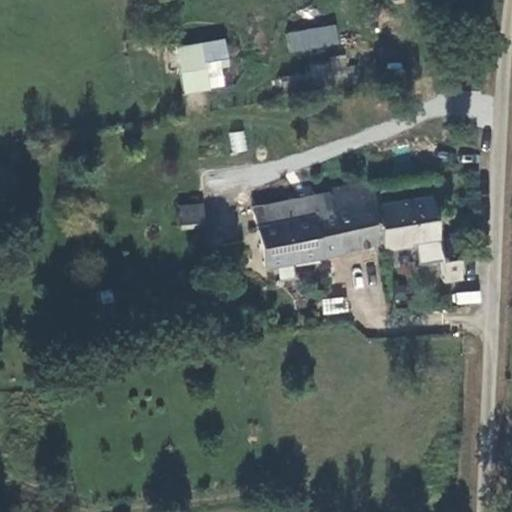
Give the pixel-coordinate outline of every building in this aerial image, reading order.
[(288,53),(340,45),(336,23),(284,32),(288,53)] [(229,87),(225,39),(177,44),(181,92),(229,87)] [(307,62),(308,76),(285,78),(286,85),(348,81),(346,59),(307,62)] [(231,152),(247,150),(244,131),(229,133),(231,152)] [(315,253),(381,240),(372,201),(367,176),(305,187),(310,216),(315,253)] [(430,191),(372,201),(381,240),(381,245),(438,234),(430,191)] [(288,194),(280,196),(284,217),(284,221),(292,220),(288,194)] [(257,200),(262,221),(284,217),(280,196),(257,200)] [(203,202),(177,205),(179,226),(205,224),(203,202)] [(292,220),(284,221),(290,256),(290,259),(315,253),(310,216),(292,220)] [(256,262),(290,256),(284,221),(284,217),(262,221),(250,223),(256,262)] [(440,239),(423,241),(426,264),(443,262),(440,239)] [(481,291),(454,292),(454,304),(481,303),(481,291)] [(322,299),(323,314),(348,311),(346,297),(322,299)]
